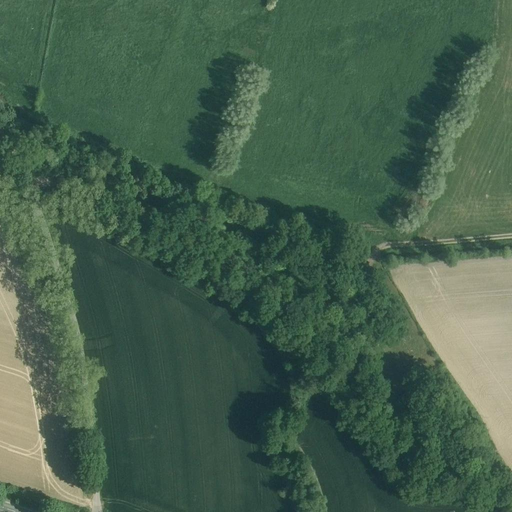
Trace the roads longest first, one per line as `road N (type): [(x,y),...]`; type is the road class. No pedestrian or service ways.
road 1 (track): [(99,511),(74,320),(32,187)]
road 2 (track): [(353,257),(384,246),(511,235)]
